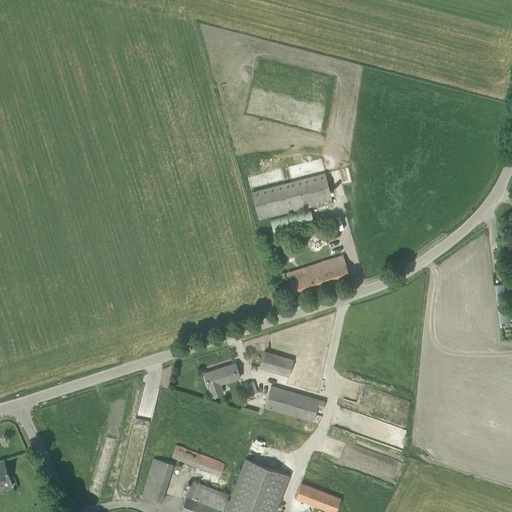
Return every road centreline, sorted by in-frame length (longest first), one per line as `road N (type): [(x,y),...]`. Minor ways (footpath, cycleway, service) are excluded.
road 1 (unclassified): [(17,404),(396,280),(487,205),(511,151)]
road 2 (unclassified): [(73,511),(17,404)]
